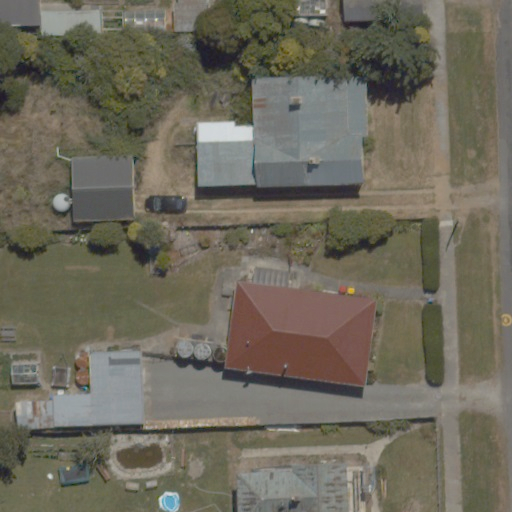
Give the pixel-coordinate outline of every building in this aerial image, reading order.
[(0,0),(0,16),(46,15),(46,34),(109,32),(108,0),(0,0)] [(406,0),(350,0),(352,33),(408,31),(406,0)] [(369,68),(255,68),(257,113),(200,114),(201,181),(370,180),(369,68)] [(133,217),(132,156),(78,157),(79,217),(133,217)] [(381,293),(240,272),(227,358),(368,379),(381,293)] [(413,511),(411,447),(253,454),(240,455),(242,511),(413,511)]
